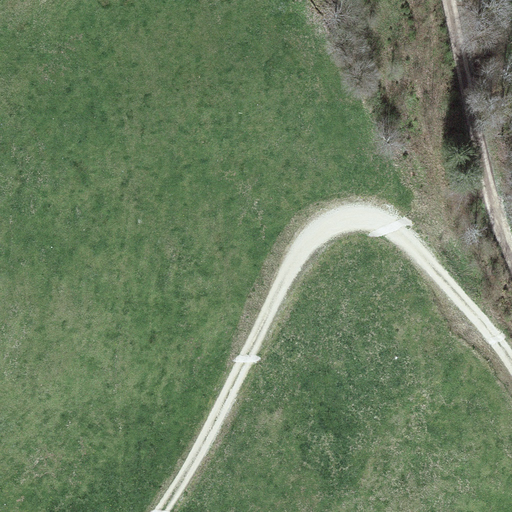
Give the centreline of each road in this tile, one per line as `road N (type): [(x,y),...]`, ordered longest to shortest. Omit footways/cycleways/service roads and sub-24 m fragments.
road 1 (track): [(159,511),(206,441),(302,247),(323,229),(358,219),(384,227),(511,359)]
road 2 (track): [(511,251),(484,167),(450,0)]
